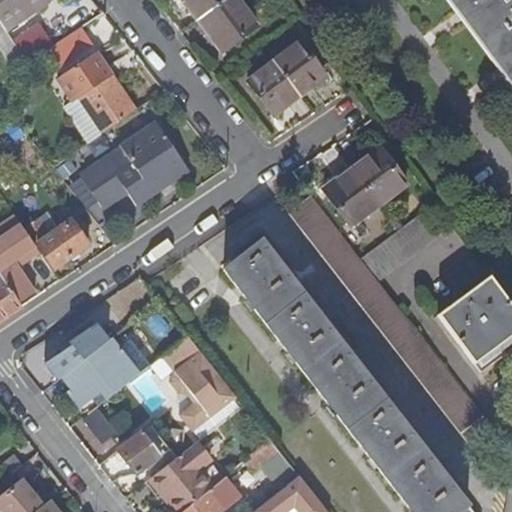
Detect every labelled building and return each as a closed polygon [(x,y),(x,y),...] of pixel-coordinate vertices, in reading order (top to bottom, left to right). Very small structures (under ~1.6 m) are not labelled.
[(0,0),(0,25),(3,29),(26,14),(29,18),(36,13),(33,9),(46,0),(0,0)] [(187,0),(224,49),(256,26),(236,0),(187,0)] [(446,0),(504,78),(511,72),(457,0),(446,0)] [(511,0),(457,0),(511,72),(504,78),(511,88),(511,0)] [(26,64),(52,46),(38,25),(11,41),(24,61),(26,64)] [(272,113),(324,74),(300,43),(248,81),(272,113)] [(101,132),(134,110),(100,60),(68,82),(101,132)] [(186,170),(153,122),(117,146),(119,149),(91,168),(100,181),(112,174),(134,206),(186,170)] [(348,223),(403,180),(377,146),(323,189),(348,223)] [(472,446),(494,429),(357,256),(311,195),(288,213),(472,446)] [(377,278),(440,229),(424,207),(361,256),(377,278)] [(37,219),(26,227),(54,268),(85,245),(68,220),(48,234),(37,219)] [(412,511),(474,511),(260,239),(222,269),(412,511)] [(0,276),(1,278),(17,302),(37,289),(33,282),(28,285),(0,242),(0,276)] [(480,369),(511,344),(511,330),(511,331),(511,330),(511,304),(488,272),(436,312),(480,369)] [(141,279),(139,277),(118,291),(136,314),(156,298),(141,279)] [(1,278),(0,278),(0,319),(20,306),(17,302),(1,278)] [(79,320),(86,329),(119,305),(112,295),(79,320)] [(48,358),(69,343),(62,332),(40,347),(48,358)] [(190,429),(233,395),(223,382),(184,333),(159,354),(172,371),(168,374),(167,381),(176,392),(183,392),(186,389),(194,399),(177,413),(190,429)] [(107,338),(68,369),(78,381),(70,387),(65,392),(67,396),(69,394),(78,406),(100,388),(105,394),(103,395),(105,397),(124,382),(136,373),(119,352),(122,350),(120,347),(118,349),(107,338)] [(61,376),(70,387),(78,381),(68,369),(61,376)] [(105,397),(85,414),(99,431),(138,401),(124,382),(105,397)] [(117,450),(135,473),(159,454),(140,431),(117,450)] [(252,470),(277,450),(269,440),(243,460),(252,470)] [(173,511),(178,511),(211,486),(198,468),(209,459),(195,441),(177,455),(147,479),(173,511)] [(0,479),(0,480),(13,470),(21,464),(12,454),(0,463),(0,479)] [(32,511),(41,505),(13,470),(0,480),(0,507),(3,511),(32,511)] [(297,511),(326,511),(297,475),(250,511),(281,511),(291,505),(297,511)] [(211,486),(178,511),(216,511),(238,496),(223,477),(211,486)] [(41,505),(32,511),(57,511),(48,500),(41,505)]
